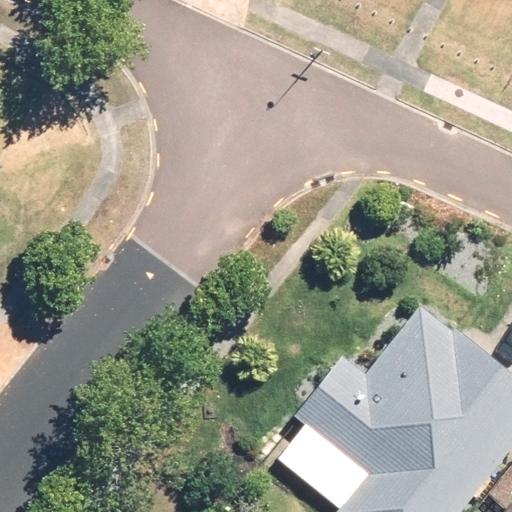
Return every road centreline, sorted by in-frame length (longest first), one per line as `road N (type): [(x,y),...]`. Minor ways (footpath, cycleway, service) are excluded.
road 1 (residential): [(0,425),(266,80)]
road 2 (residential): [(511,185),(266,80)]
road 3 (residential): [(266,80),(118,0)]
